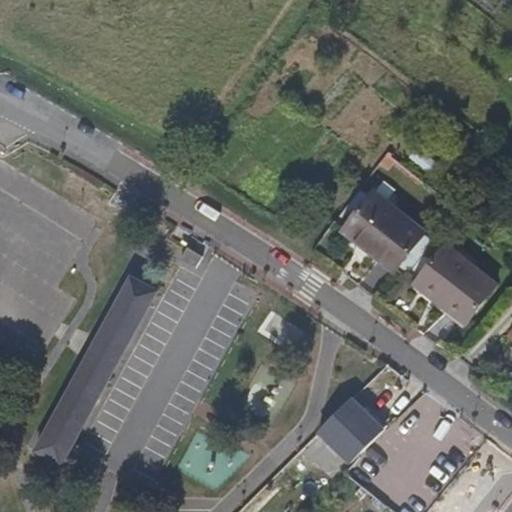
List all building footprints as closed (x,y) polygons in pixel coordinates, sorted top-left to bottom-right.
[(420,147),(410,157),(433,178),(442,167),(420,147)] [(432,245),(360,190),(336,222),(406,279),(407,278),(432,245)] [(498,287),(437,239),(432,245),(407,278),(468,326),(498,287)] [(179,259),(196,268),(202,257),(186,247),(179,259)] [(71,450),(157,292),(130,277),(122,292),(128,295),(124,302),(118,299),(108,317),(115,320),(103,341),(97,338),(86,358),(92,361),(88,370),(82,366),(44,435),(71,450)] [(124,302),(128,295),(122,292),(118,299),(124,302)] [(264,331),(294,348),(303,332),(273,315),(264,331)] [(88,370),(92,361),(86,358),(82,366),(88,370)] [(350,464),(384,430),(353,399),(319,433),(350,464)] [(428,459),(460,420),(447,410),(416,448),(428,459)] [(479,511),(511,472),(511,458),(461,419),(460,420),(428,459),(405,487),(388,509),(391,511),(479,511)] [(61,466),(71,450),(44,435),(35,451),(61,466)] [(405,487),(363,453),(346,475),(388,509),(405,487)]
